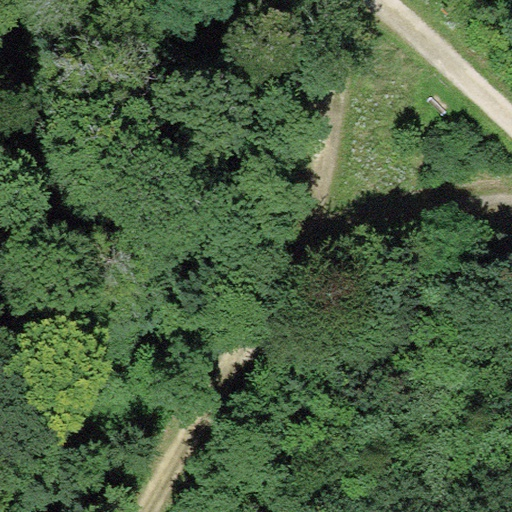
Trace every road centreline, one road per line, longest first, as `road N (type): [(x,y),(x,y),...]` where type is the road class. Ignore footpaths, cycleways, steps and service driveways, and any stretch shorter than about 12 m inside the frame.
road 1 (track): [(152,511),(297,251),(339,107),(343,0)]
road 2 (track): [(297,251),(511,204)]
road 3 (track): [(511,121),(378,0)]
